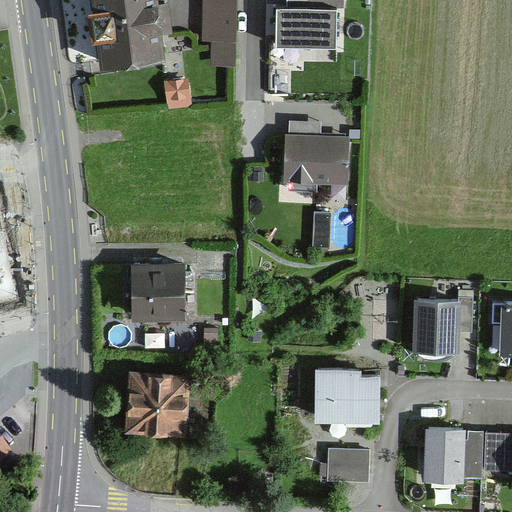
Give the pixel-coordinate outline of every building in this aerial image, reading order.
[(157,0),(81,0),(91,68),(166,58),(157,0)] [(234,61),(235,0),(199,0),(198,34),(211,35),(210,60),(234,61)] [(344,51),(342,0),(305,0),(306,5),(273,6),(273,39),(304,39),(304,52),(344,51)] [(167,81),(171,106),(194,102),(190,78),(167,81)] [(281,163),(344,162),(343,126),(280,127),(281,163)] [(0,194),(0,236),(25,229),(14,191),(0,194)] [(314,210),(316,246),(344,245),(343,209),(314,210)] [(0,236),(0,277),(0,278),(35,268),(25,229),(0,236)] [(189,313),(188,261),(130,261),(131,314),(189,313)] [(460,290),(412,288),(409,343),(457,345),(460,290)] [(511,288),(502,289),(503,340),(511,340),(511,288)] [(187,365),(124,360),(119,424),(183,428),(187,365)] [(378,417),(381,371),(311,366),(308,412),(378,417)] [(463,427),(429,426),(428,472),(462,473),(463,427)] [(0,460),(13,449),(0,434),(0,460)] [(329,445),(328,478),(369,479),(371,447),(329,445)]
